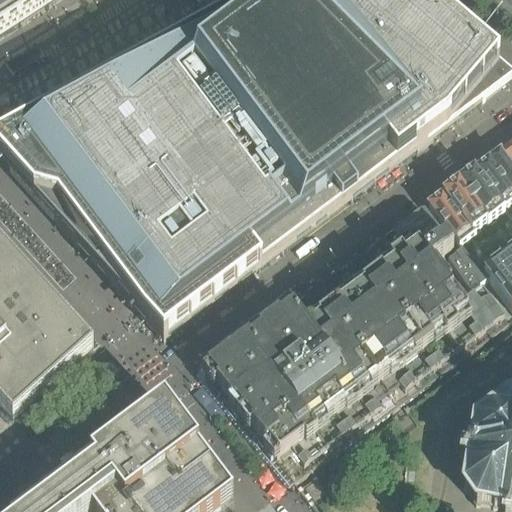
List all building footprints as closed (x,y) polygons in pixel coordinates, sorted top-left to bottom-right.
[(0,0),(0,30),(11,23),(42,3),(45,0),(0,0)] [(503,88),(482,60),(463,44),(464,42),(453,32),(441,22),(439,24),(411,0),(275,0),(199,41),(176,53),(128,79),(94,98),(81,105),(77,107),(0,148),(0,167),(9,177),(52,225),(75,250),(125,307),(132,314),(163,347),(172,340),(281,259),(283,257),(293,249),(349,207),(351,206),(397,171),(407,164),(429,147),(484,106),(485,105),(502,92),(505,90),(503,88)] [(511,149),(500,158),(501,159),(511,173),(511,171),(511,149)] [(473,180),(427,214),(428,215),(431,218),(460,257),(448,266),(470,299),(488,286),(511,317),(511,171),(511,173),(501,159),(473,180)] [(294,489),(460,365),(456,360),(478,343),(482,348),(497,338),(493,332),(497,329),(501,334),(508,329),(482,295),(460,312),(431,273),(453,256),(423,217),(393,240),(362,263),(205,381),(255,442),(294,489)] [(0,409),(12,423),(90,353),(73,334),(69,330),(70,330),(68,328),(65,331),(54,319),(44,308),(47,305),(0,252),(0,409)] [(111,367),(102,375),(109,382),(118,375),(111,367)] [(511,511),(511,388),(486,407),(492,416),(488,418),(490,420),(479,427),(478,426),(474,428),(474,432),(476,432),(474,445),(472,445),(471,449),(469,451),(468,452),(467,456),(463,456),(462,463),(469,464),(473,469),(471,470),(470,470),(467,472),(466,476),(468,476),(466,489),(464,489),(463,493),(466,496),(467,495),(475,506),(473,507),(475,510),(479,511),(480,509),(493,511),(492,511),(498,511),(500,511),(499,510),(501,509),(502,511),(511,511)] [(219,511),(232,503),(164,411),(29,511),(219,511)] [(325,496),(316,485),(305,493),(314,505),(325,496)]
